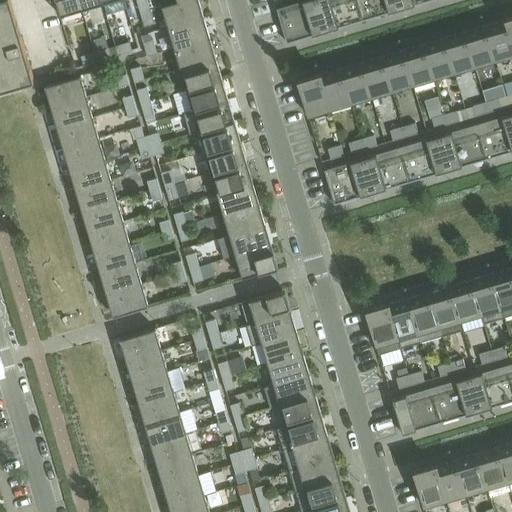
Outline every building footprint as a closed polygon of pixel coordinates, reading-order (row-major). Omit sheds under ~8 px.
[(11,0),(0,0),(0,86),(34,76),(11,0)] [(56,0),(61,15),(82,9),(79,0),(56,0)] [(79,0),(82,9),(103,2),(102,0),(79,0)] [(147,0),(137,0),(140,11),(150,8),(147,0)] [(147,0),(150,8),(156,6),(154,0),(147,0)] [(177,0),(162,5),(169,27),(202,17),(204,16),(199,0),(177,0)] [(302,0),(277,7),(287,42),(326,31),(316,0),(302,0)] [(364,19),(358,0),(316,0),(326,31),(364,19)] [(402,8),(399,0),(358,0),(364,19),(402,8)] [(428,0),(399,0),(402,8),(428,0)] [(145,25),(154,22),(150,8),(140,11),(145,25)] [(202,17),(169,27),(175,47),(208,37),(210,37),(204,16),(202,17)] [(496,59),(511,54),(511,35),(507,19),(486,25),(496,59)] [(486,25),(465,31),(476,65),(496,59),(486,25)] [(445,37),(455,72),(476,65),(465,31),(445,37)] [(175,47),(181,68),(214,58),(217,58),(210,37),(208,37),(175,47)] [(424,43),(434,78),(455,72),(445,37),(424,43)] [(153,39),(144,42),(148,56),(158,53),(153,39)] [(133,51),(130,41),(116,45),(118,55),(133,51)] [(403,50),(413,84),(434,78),(424,43),(403,50)] [(112,57),(109,47),(95,51),(98,61),(112,57)] [(382,56),(392,90),(413,84),(403,50),(382,56)] [(81,55),(84,65),(98,61),(95,51),(81,55)] [(362,62),(372,96),(392,90),(382,56),(362,62)] [(181,68),(187,89),(220,79),(223,78),(217,58),(214,58),(181,68)] [(341,68),(351,102),(372,96),(362,62),(341,68)] [(135,82),(145,79),(141,65),(131,68),(135,82)] [(320,74),(330,108),(351,102),(341,68),(320,74)] [(54,106),(87,96),(81,74),(45,85),(51,107),(54,106)] [(120,87),(129,84),(126,74),(117,76),(120,87)] [(299,81),(309,115),(330,108),(320,74),(299,81)] [(220,79),(187,89),(193,110),(227,100),(229,99),(223,78),(220,79)] [(147,86),(137,89),(141,103),(151,100),(147,86)] [(132,94),(123,97),(126,107),(135,104),(132,94)] [(93,117),(87,96),(54,106),(51,107),(57,127),(60,127),(93,117)] [(489,112),(502,108),(499,97),(486,101),(489,112)] [(193,110),(184,113),(190,133),(199,131),(233,121),(235,120),(229,99),(227,100),(193,110)] [(145,116),(155,113),(151,100),(141,103),(145,116)] [(486,101),(473,105),(477,115),(489,112),(486,101)] [(129,117),(138,114),(135,104),(126,107),(129,117)] [(434,117),(432,117),(435,128),(448,124),(445,113),(444,114),(442,107),(432,110),(434,117)] [(461,120),(458,110),(445,113),(448,124),(461,120)] [(487,158),(511,150),(511,113),(477,123),(487,158)] [(99,138),(93,117),(60,127),(57,127),(64,148),(66,147),(99,138)] [(233,121),(199,131),(206,151),(239,141),(241,141),(235,120),(233,121)] [(419,132),(416,122),(403,126),(406,136),(419,132)] [(439,135),(450,169),(487,158),(477,123),(439,135)] [(403,126),(391,129),(394,140),(406,136),(403,126)] [(159,131),(148,135),(151,145),(162,141),(159,131)] [(378,145),(375,134),(362,138),(365,149),(378,145)] [(148,135),(145,136),(137,138),(139,148),(151,145),(148,135)] [(401,146),(412,180),(450,169),(439,135),(401,146)] [(106,158),(99,138),(66,147),(64,148),(70,169),(72,168),(106,158)] [(362,138),(349,142),(352,152),(365,149),(362,138)] [(154,155),(165,152),(162,141),(151,145),(154,155)] [(239,141),(206,151),(212,172),(245,162),(247,161),(241,141),(239,141)] [(341,144),(328,148),(331,158),(344,155),(341,144)] [(151,145),(139,148),(142,158),(154,155),(151,145)] [(363,157),(374,192),(412,180),(401,146),(363,157)] [(325,169),(335,203),(374,192),(363,157),(325,169)] [(112,179),(106,158),(72,168),(70,169),(76,190),(78,189),(112,179)] [(245,162),(212,172),(218,193),(251,183),(253,182),(247,161),(245,162)] [(171,169),(162,172),(166,186),(175,183),(171,169)] [(157,177),(147,180),(150,190),(160,187),(157,177)] [(118,200),(112,179),(78,189),(76,190),(82,210),(85,210),(118,200)] [(251,183),(218,193),(224,213),(257,203),(260,203),(253,182),(251,183)] [(170,199),(179,196),(175,183),(166,186),(170,199)] [(153,200),(163,197),(160,187),(150,190),(153,200)] [(124,221),(118,200),(85,210),(82,210),(88,231),(91,230),(124,221)] [(257,203),(224,213),(230,234),(263,224),(266,224),(260,203),(257,203)] [(184,210),(174,213),(178,227),(188,224),(184,210)] [(169,219),(160,221),(163,232),(172,229),(169,219)] [(130,241),(124,221),(91,230),(88,231),(94,252),(97,251),(130,241)] [(182,241),(192,238),(188,224),(178,227),(182,241)] [(263,224),(230,234),(236,255),(270,245),(272,244),(266,224),(263,224)] [(166,242),(175,239),(172,229),(163,232),(166,242)] [(136,262),(130,241),(97,251),(94,252),(101,273),(103,272),(136,262)] [(270,245),(236,255),(243,277),(278,266),(272,244),(270,245)] [(196,252),(186,255),(190,268),(200,265),(196,252)] [(182,260),(172,263),(175,273),(185,270),(182,260)] [(143,283),(136,262),(103,272),(101,273),(107,293),(109,293),(143,283)] [(194,282),(204,279),(200,265),(190,268),(194,282)] [(511,314),(511,266),(492,273),(505,317),(511,314)] [(178,283),(188,280),(185,270),(175,273),(178,283)] [(484,323),(505,317),(492,273),(471,279),(484,323)] [(481,313),(484,323),(471,279),(451,285),(461,319),(481,313)] [(149,304),(143,283),(109,293),(107,293),(113,315),(149,304)] [(451,285),(430,291),(443,335),(464,329),(461,319),(451,285)] [(285,289),(250,300),(256,321),(289,311),(292,311),(285,289)] [(443,335),(430,291),(409,297),(422,341),(443,335)] [(422,341),(409,297),(388,304),(401,347),(422,341)] [(388,304),(367,310),(380,354),(401,347),(388,304)] [(289,311),(256,321),(247,324),(253,345),(262,342),(295,332),(298,331),(292,311),(289,311)] [(216,318),(206,321),(210,335),(220,332),(216,318)] [(162,349),(156,327),(120,338),(126,359),(129,359),(162,349)] [(201,327),(192,329),(195,339),(204,336),(201,327)] [(295,332),(262,342),(268,363),(302,353),(304,352),(298,331),(295,332)] [(214,348),(224,346),(220,332),(210,335),(214,348)] [(198,350),(207,347),(204,336),(195,339),(198,350)] [(495,360),(508,356),(505,345),(492,349),(495,360)] [(168,370),(162,349),(129,359),(126,359),(132,380),(135,379),(168,370)] [(492,349),(479,353),(482,363),(495,360),(492,349)] [(302,353),(268,363),(274,383),(308,374),(310,373),(304,352),(302,353)] [(466,368),(463,358),(451,361),(454,372),(466,368)] [(228,360),(218,363),(222,376),(232,373),(228,360)] [(438,365),(441,376),(454,372),(451,361),(438,365)] [(480,410),(511,400),(511,379),(507,364),(469,375),(480,410)] [(214,368),(204,371),(207,381),(217,378),(214,368)] [(407,368),(397,370),(399,377),(409,374),(407,368)] [(175,390),(168,370),(135,379),(132,380),(138,401),(141,400),(175,390)] [(425,380),(422,370),(409,374),(412,384),(425,380)] [(226,390),(236,387),(232,373),(222,376),(226,390)] [(308,374),(274,383),(265,386),(271,407),(280,404),(314,394),(316,394),(310,373),(308,374)] [(397,378),(400,388),(412,384),(409,374),(399,377),(397,378)] [(431,387),(442,421),(480,410),(469,375),(431,387)] [(210,391),(220,388),(217,378),(207,381),(210,391)] [(431,387),(393,398),(403,433),(442,421),(431,387)] [(181,411),(175,390),(141,400),(138,401),(145,422),(147,421),(181,411)] [(314,394),(280,404),(287,425),(320,415),(323,414),(316,394),(314,394)] [(240,401),(231,404),(235,418),(244,415),(240,401)] [(226,409),(216,412),(219,422),(229,419),(226,409)] [(187,432),(181,411),(147,421),(145,422),(151,442),(153,442),(187,432)] [(320,415),(287,425),(277,428),(284,448),(326,436),(329,435),(323,414),(320,415)] [(239,431),(248,428),(244,415),(235,418),(239,431)] [(222,430),(231,427),(229,419),(219,422),(222,430)] [(193,453),(187,432),(153,442),(151,442),(157,463),(160,462),(193,453)] [(326,436),(284,448),(290,469),(332,457),(335,456),(329,435),(326,436)] [(509,480),(511,479),(511,442),(498,446),(509,480)] [(488,487),(509,480),(498,446),(478,452),(488,487)] [(255,457),(252,447),(240,450),(243,460),(255,457)] [(240,450),(230,453),(233,463),(243,460),(240,450)] [(478,452),(457,458),(467,493),(488,487),(478,452)] [(199,473),(193,453),(160,462),(157,463),(163,484),(166,483),(199,473)] [(332,457),(290,469),(296,490),(338,477),(341,476),(335,456),(332,457)] [(246,470),(258,467),(255,457),(243,460),(246,470)] [(467,493),(457,458),(436,464),(446,499),(467,493)] [(236,473),(246,470),(243,460),(233,463),(236,473)] [(436,464),(414,471),(425,505),(446,499),(436,464)] [(205,494),(199,473),(166,483),(163,484),(169,505),(172,504),(205,494)] [(338,477),(296,490),(302,510),(311,508),(345,498),(347,497),(341,476),(338,477)] [(265,484),(255,487),(259,501),(269,498),(265,484)] [(251,492),(241,495),(244,505),(254,502),(251,492)] [(210,511),(205,494),(172,504),(169,505),(171,511),(210,511)] [(345,498),(311,508),(312,511),(351,511),(347,497),(345,498)] [(262,511),(270,511),(273,511),(269,498),(259,501),(262,511)] [(245,511),(256,511),(254,502),(244,505),(245,511)]
